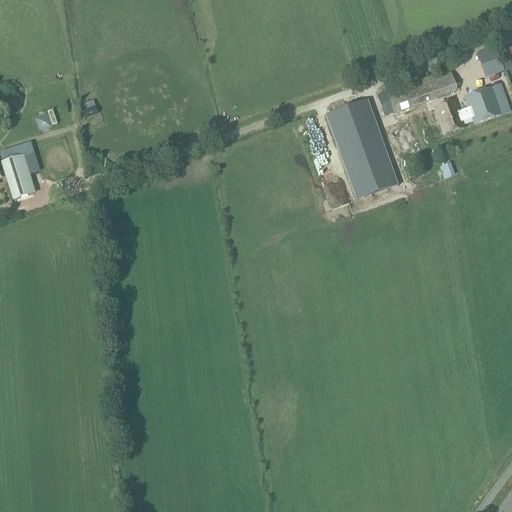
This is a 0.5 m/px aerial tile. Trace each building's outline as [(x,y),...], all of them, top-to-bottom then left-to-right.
[(503,63),(506,71),(507,71),(511,69),(509,61),(506,62),(503,63)] [(457,92),(449,71),(386,94),(393,115),(457,92)] [(495,87),(465,98),(475,127),(506,116),(495,87)] [(396,180),(374,122),(366,101),(354,106),(325,116),(358,202),(398,187),(396,180)] [(434,110),(444,136),(464,129),(462,123),(472,119),(468,109),(459,113),(455,103),(434,110)] [(36,141),(52,137),(48,121),(32,124),(36,141)] [(22,159),(10,162),(7,151),(0,153),(0,157),(14,201),(33,195),(22,159)] [(454,174),(451,165),(440,169),(444,181),(451,179),(455,177),(454,174)]
